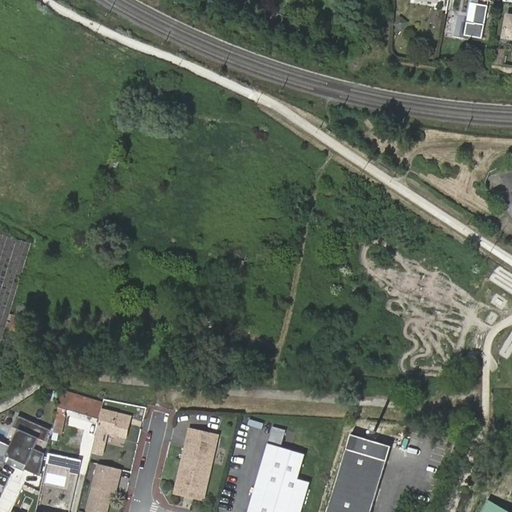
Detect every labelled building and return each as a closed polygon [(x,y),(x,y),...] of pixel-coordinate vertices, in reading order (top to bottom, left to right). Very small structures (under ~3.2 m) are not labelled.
[(482,41),(488,8),(476,6),(473,26),(467,25),(464,38),(482,41)] [(457,12),(455,35),(462,36),(464,12),(457,12)] [(352,56),(360,58),(362,49),(354,47),(352,56)] [(496,49),(495,58),(503,59),(504,50),(496,49)] [(0,351),(34,243),(0,232),(0,351)] [(68,392),(62,391),(62,395),(59,407),(100,418),(104,402),(89,398),(88,402),(76,399),(77,394),(68,392)] [(130,416),(102,410),(100,418),(97,430),(92,452),(102,454),(105,442),(103,440),(105,434),(107,432),(113,434),(117,435),(126,436),(130,416)] [(51,430),(18,415),(13,426),(22,430),(13,449),(0,442),(0,458),(40,476),(44,454),(34,449),(39,439),(46,442),(51,430)] [(271,425),(266,440),(279,444),(284,429),(271,425)] [(218,435),(190,429),(177,490),(180,494),(187,495),(188,493),(195,495),(194,497),(202,498),(205,496),(218,435)] [(250,511),(301,511),(311,482),(298,478),(305,453),(270,443),(249,511),(250,511)] [(371,511),(387,461),(347,448),(327,511),(371,511)] [(81,461),(49,454),(47,463),(71,468),(70,472),(79,474),(81,461)] [(122,469),(100,464),(89,510),(97,511),(108,511),(113,491),(117,492),(119,484),(117,482),(118,478),(120,479),(122,469)] [(510,511),(488,500),(481,511),(510,511)]
